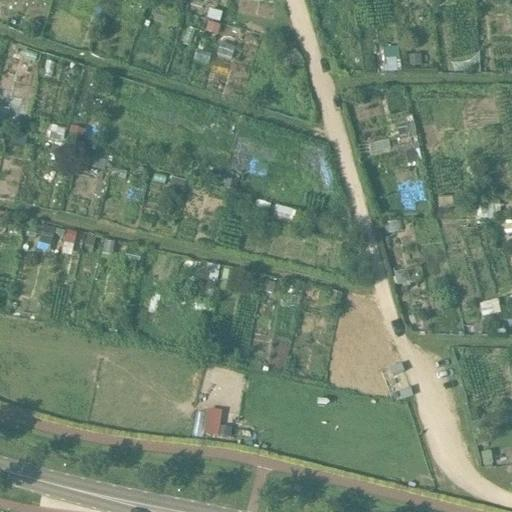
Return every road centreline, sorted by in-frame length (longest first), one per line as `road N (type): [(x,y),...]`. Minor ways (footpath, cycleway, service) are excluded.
road 1 (track): [(511,501),(461,476),(439,443),(297,0)]
road 2 (tertiary): [(0,469),(163,511)]
